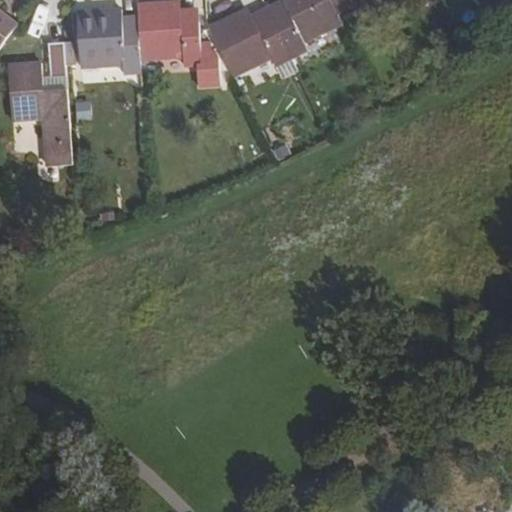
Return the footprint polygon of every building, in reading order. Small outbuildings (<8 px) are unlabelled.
[(289,0),(291,3),(270,13),(294,61),(309,54),(305,45),(329,33),(345,26),(339,15),(331,0),(289,0)] [(331,0),(339,15),(353,6),(351,0),(331,0)] [(219,57),(213,51),(209,51),(209,41),(199,42),(198,14),(176,15),(174,4),(139,6),(140,23),(143,62),(183,60),(184,67),(198,66),(200,86),(220,85),(219,57)] [(0,49),(20,23),(0,8),(0,49)] [(115,12),(80,15),(84,69),(124,67),(126,76),(143,75),(143,62),(140,23),(117,25),(115,12)] [(244,13),(213,28),(238,78),(271,61),(276,70),(294,61),(270,13),(249,23),(244,13)] [(65,27),(50,28),(54,74),(68,73),(65,27)] [(329,33),(305,45),(309,54),(312,61),(336,50),(329,33)] [(41,61),(9,63),(14,117),(45,116),(47,142),(48,142),(49,164),(74,162),(73,141),(69,87),(43,88),(41,61)]
